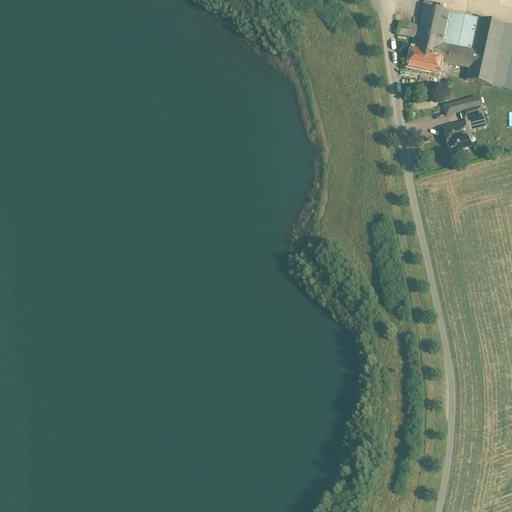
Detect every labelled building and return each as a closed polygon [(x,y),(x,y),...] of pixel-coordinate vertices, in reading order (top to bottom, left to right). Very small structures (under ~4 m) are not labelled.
[(440,5),(424,2),(423,7),(439,11),(440,5)] [(439,11),(423,7),(414,50),(443,56),(441,64),(469,70),(473,52),(444,46),(451,13),(439,11)] [(480,20),(451,13),(444,46),(473,52),(480,20)] [(505,25),(480,20),(473,52),(469,70),(466,81),(492,87),(505,25)] [(511,26),(505,25),(492,87),(504,90),(511,52),(511,26)] [(414,50),(413,50),(408,69),(439,75),(441,64),(443,56),(414,50)] [(479,99),(463,103),(465,112),(462,113),(464,121),(484,116),(479,99)] [(465,124),(443,129),(449,149),(458,147),(457,144),(470,141),(465,124)]
